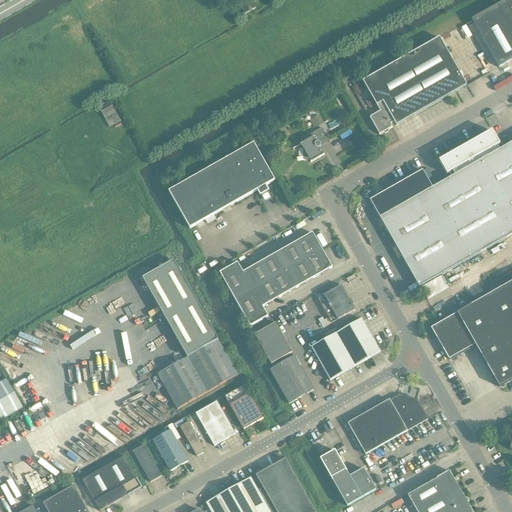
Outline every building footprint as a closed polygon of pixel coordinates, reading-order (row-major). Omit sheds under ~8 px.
[(250,0),(243,0),(238,3),(244,14),(255,8),(250,0)] [(511,0),(506,0),(471,20),(499,68),(511,60),(511,0)] [(450,95),(456,92),(466,86),(465,84),(439,38),(362,82),(377,107),(384,103),(394,123),(396,126),(398,125),(414,116),(450,95)] [(352,88),(357,97),(364,92),(360,84),(352,88)] [(109,101),(98,107),(104,119),(105,118),(110,128),(121,122),(116,113),(109,101)] [(391,125),(394,123),(384,103),(377,107),(380,112),(369,118),(379,136),(383,133),(385,134),(388,132),(388,130),(392,128),(391,125)] [(309,122),(313,129),(322,123),(319,117),(309,122)] [(321,145),(320,145),(320,144),(328,140),(322,128),(305,138),(305,142),(300,145),(300,146),(301,145),(303,149),(303,158),(308,158),(311,162),(310,163),(324,155),(323,155),(319,148),(320,148),(320,147),(321,146),(321,145)] [(385,193),(370,201),(384,226),(395,246),(408,269),(415,280),(419,288),(511,235),(511,143),(511,144),(503,148),(502,149),(492,132),(439,162),(447,175),(449,174),(451,178),(449,179),(448,180),(441,184),(432,189),(422,171),(385,193)] [(190,229),(257,191),(260,197),(269,192),(266,186),(275,181),(253,144),(169,192),(190,229)] [(312,233),(295,243),(305,261),(322,251),(312,233)] [(295,243),(277,253),(287,271),(305,261),(295,243)] [(314,278),(332,268),(322,251),(305,261),(314,278)] [(277,253),(260,263),(270,281),(287,271),(277,253)] [(314,278),(305,261),(287,271),(297,288),(314,278)] [(173,262),(142,279),(187,358),(218,340),(203,313),(188,287),(173,262)] [(235,301),(253,290),(270,281),(260,263),(243,273),(237,263),(219,274),(235,301)] [(280,298),(297,288),(287,271),(270,281),(280,298)] [(263,308),(280,298),(270,281),(253,290),(263,308)] [(511,282),(431,329),(449,360),(475,345),(499,388),(511,380),(511,282)] [(318,300),(332,324),(355,311),(341,286),(318,300)] [(268,317),(263,308),(253,290),(235,301),(250,327),(268,317)] [(362,320),(311,348),(330,381),(380,353),(362,320)] [(292,353),(275,323),(254,335),(273,368),(269,370),(289,404),(313,391),(294,356),(293,356),(291,353),(292,353)] [(187,358),(158,374),(177,410),(239,376),(219,340),(218,340),(187,358)] [(0,421),(23,408),(6,380),(0,383),(0,421)] [(244,430),(263,419),(245,386),(225,397),(244,430)] [(417,400),(399,395),(347,424),(365,455),(428,420),(417,400)] [(235,435),(216,401),(195,413),(214,447),(235,435)] [(189,422),(180,428),(197,457),(205,452),(202,447),(203,447),(189,422)] [(153,441),(171,472),(188,462),(170,431),(153,441)] [(162,477),(145,447),(133,453),(151,483),(162,477)] [(376,491),(364,469),(350,477),(346,470),(335,451),(320,459),(331,479),(347,507),(376,491)] [(100,511),(142,488),(124,457),(82,481),(100,511)] [(214,500),(206,504),(207,505),(210,511),(315,511),(296,478),(285,460),(277,465),(271,467),(264,472),(256,476),(257,478),(252,481),(251,479),(243,483),(236,487),(222,496),(214,500)] [(449,472),(437,479),(437,480),(408,496),(416,511),(472,511),(468,505),(469,503),(467,499),(465,499),(449,472)] [(88,511),(82,501),(73,486),(58,495),(67,511),(88,511)] [(47,511),(67,511),(58,495),(43,504),(47,511)]
